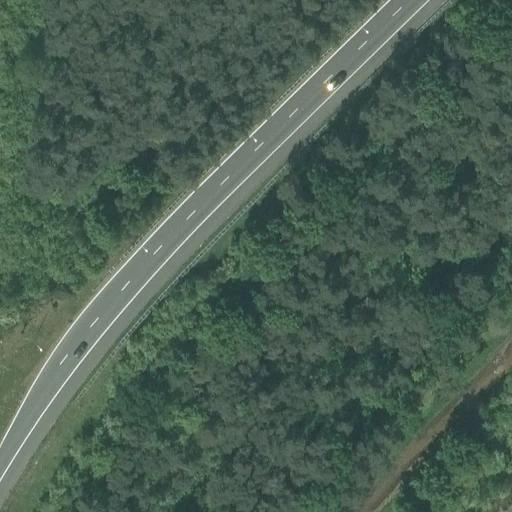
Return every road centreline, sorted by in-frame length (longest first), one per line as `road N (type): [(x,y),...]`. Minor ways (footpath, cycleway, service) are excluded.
road 1 (motorway): [(0,466),(65,365),(154,265),(422,0)]
road 2 (track): [(343,511),(511,314)]
